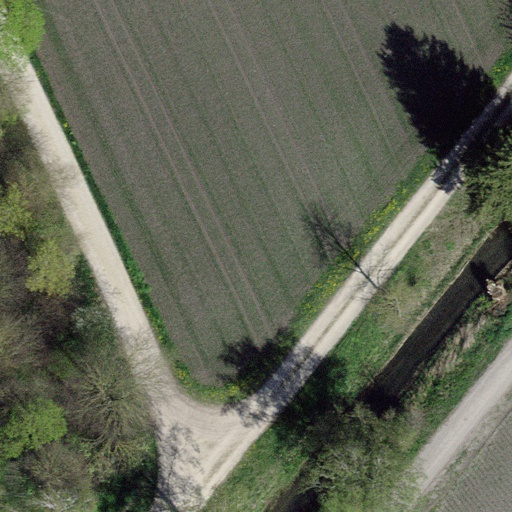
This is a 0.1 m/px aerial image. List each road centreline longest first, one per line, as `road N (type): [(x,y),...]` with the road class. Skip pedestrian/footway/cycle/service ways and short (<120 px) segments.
road 1 (track): [(511,105),(175,511)]
road 2 (track): [(3,0),(191,487)]
road 3 (track): [(511,414),(426,511)]
